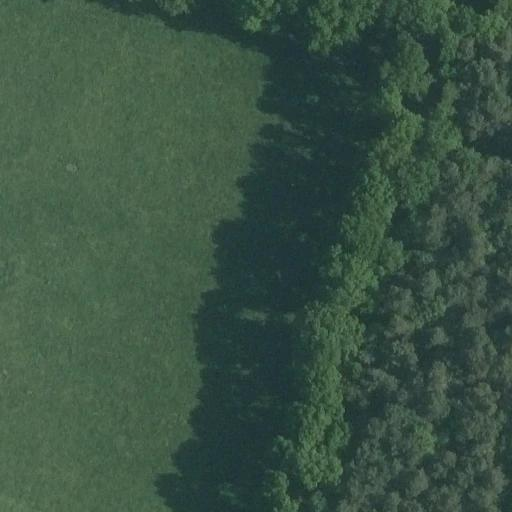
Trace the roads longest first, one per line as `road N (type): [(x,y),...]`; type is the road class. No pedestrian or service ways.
road 1 (track): [(454,0),(302,511)]
road 2 (track): [(357,0),(511,36)]
